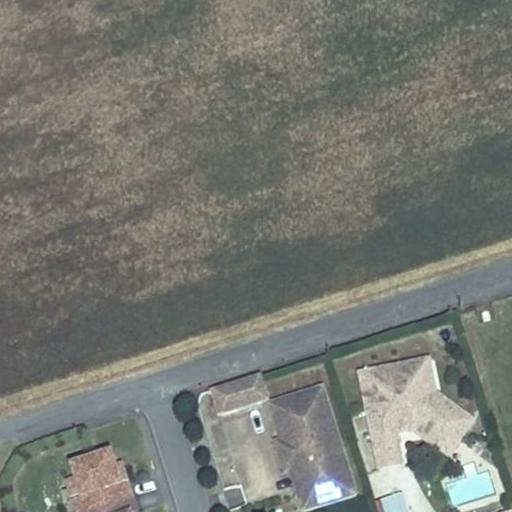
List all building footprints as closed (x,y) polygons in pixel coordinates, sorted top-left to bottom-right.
[(461,418),(458,408),(439,394),(433,361),(364,374),(383,470),(406,465),(400,433),(415,430),(414,424),(422,422),(438,435),(449,432),(461,418)] [(260,378),(212,393),(220,417),(267,402),(260,378)] [(328,390),(276,406),(288,443),(288,444),(294,442),(302,468),(296,470),(296,471),(303,492),(313,498),(325,494),(334,480),(354,474),(328,390)] [(415,430),(451,456),(476,421),(458,408),(461,418),(449,432),(438,435),(422,422),(414,424),(415,430)] [(288,443),(282,444),(291,473),(296,471),(296,470),(302,468),(294,442),(288,444),(288,443)] [(99,461),(80,467),(84,481),(76,484),(84,511),(143,511),(134,483),(128,485),(123,469),(118,455),(99,461)] [(129,467),(123,469),(128,485),(134,483),(129,467)] [(313,498),(303,492),(309,511),(361,496),(354,474),(334,480),(325,494),(313,498)] [(383,511),(409,511),(405,494),(380,500),(383,511)]
